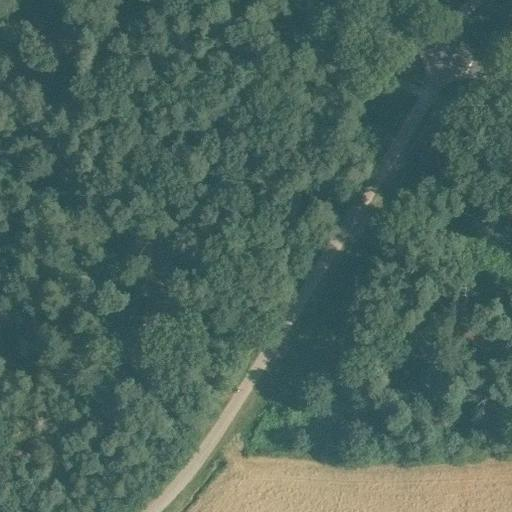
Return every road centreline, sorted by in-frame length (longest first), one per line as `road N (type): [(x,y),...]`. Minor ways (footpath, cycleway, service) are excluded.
road 1 (track): [(206,445),(428,96),(473,0)]
road 2 (tertiary): [(511,81),(340,0)]
